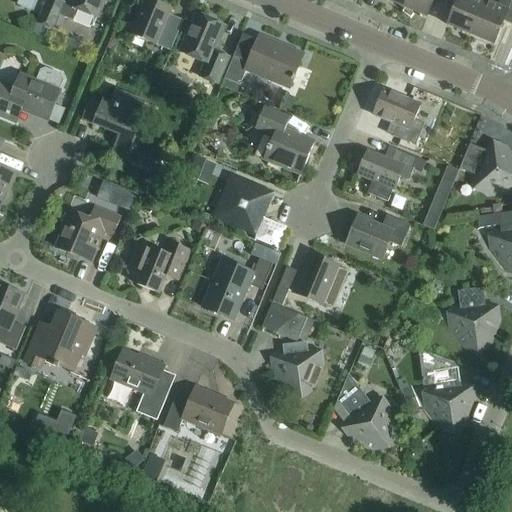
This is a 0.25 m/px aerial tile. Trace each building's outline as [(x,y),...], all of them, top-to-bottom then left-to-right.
[(18,0),(16,5),(32,12),(37,0),(18,0)] [(54,0),(47,0),(38,23),(53,30),(58,16),(74,23),(89,29),(93,27),(97,18),(104,0),(71,0),(69,6),(54,0)] [(145,0),(130,36),(170,52),(183,21),(168,15),(170,9),(147,0),(145,0)] [(406,0),(403,8),(426,17),(433,0),(406,0)] [(470,35),(484,2),(478,0),(451,0),(457,2),(447,26),(470,35)] [(484,2),(470,35),(493,45),(503,22),(511,25),(511,0),(502,0),(496,7),(484,2)] [(200,78),(217,85),(228,58),(217,53),(220,46),(218,41),(224,27),(196,16),(180,53),(206,63),(200,78)] [(256,42),(242,36),(224,79),(240,86),(246,71),(289,89),(303,56),(259,37),(256,42)] [(0,116),(19,124),(25,112),(47,121),(48,119),(58,123),(64,108),(54,104),(59,92),(57,92),(62,80),(61,73),(45,67),(39,69),(34,82),(20,76),(16,86),(0,79),(0,116)] [(128,155),(143,118),(139,117),(145,103),(115,91),(109,104),(91,97),(81,121),(118,136),(113,148),(128,155)] [(396,126),(392,137),(415,147),(424,125),(414,120),(420,106),(383,91),(373,116),(396,126)] [(295,99),(287,96),(282,109),(290,112),(295,99)] [(263,109),(255,129),(273,137),(263,161),(300,176),(314,143),(285,130),(289,119),(263,109)] [(0,207),(14,174),(0,168),(0,155),(6,141),(0,138),(0,207)] [(459,170),(471,175),(487,196),(511,193),(511,192),(511,154),(507,148),(480,151),(469,147),(459,170)] [(396,151),(391,162),(367,152),(357,176),(372,182),(367,194),(387,203),(392,191),(394,191),(400,178),(408,181),(412,171),(421,175),(426,163),(396,151)] [(458,172),(447,167),(423,226),(434,231),(458,172)] [(232,180),(217,217),(254,233),(269,196),(232,180)] [(204,203),(200,214),(210,218),(215,207),(204,203)] [(55,248),(92,264),(104,232),(113,236),(121,218),(94,207),(89,220),(64,209),(56,227),(62,230),(55,248)] [(511,213),(480,217),(482,229),(500,227),(490,252),(505,272),(511,271),(511,213)] [(410,226),(387,216),(382,229),(357,218),(346,245),(381,260),(388,243),(401,248),(410,226)] [(202,235),(206,226),(194,221),(190,230),(202,235)] [(169,244),(165,255),(149,248),(148,251),(137,247),(128,267),(140,271),(134,284),(158,294),(168,269),(180,274),(189,252),(169,244)] [(293,293),(323,306),(339,268),(312,257),(306,273),(302,272),(293,293)] [(253,275),(221,261),(201,308),(234,322),(249,286),(261,291),(272,265),(259,260),(253,275)] [(0,344),(16,351),(25,328),(12,322),(23,295),(0,285),(0,344)] [(288,291),(279,287),(272,303),(282,307),(288,291)] [(459,305),(448,330),(463,349),(490,346),(500,323),(484,302),(482,289),(457,292),(459,305)] [(252,323),(286,335),(292,317),(258,305),(252,323)] [(42,323),(25,363),(39,369),(43,360),(72,372),(80,354),(84,356),(95,330),(58,314),(53,327),(42,323)] [(323,368),(307,346),(282,349),(272,374),(287,394),(314,390),(323,368)] [(375,353),(363,348),(357,364),(369,369),(375,353)] [(111,380),(144,394),(136,413),(157,422),(172,385),(159,380),(164,367),(150,361),(149,363),(123,352),(111,380)] [(434,384),(424,410),(439,429),(466,426),(475,403),(459,381),(457,369),(433,372),(434,384)] [(367,400),(350,376),(337,408),(348,424),(351,442),(373,452),(395,435),(392,411),(367,400)] [(220,437),(234,404),(195,388),(187,408),(173,402),(163,428),(177,434),(182,421),(220,437)] [(410,413),(419,409),(411,388),(401,391),(410,413)] [(133,470),(144,461),(136,451),(125,460),(133,470)]
